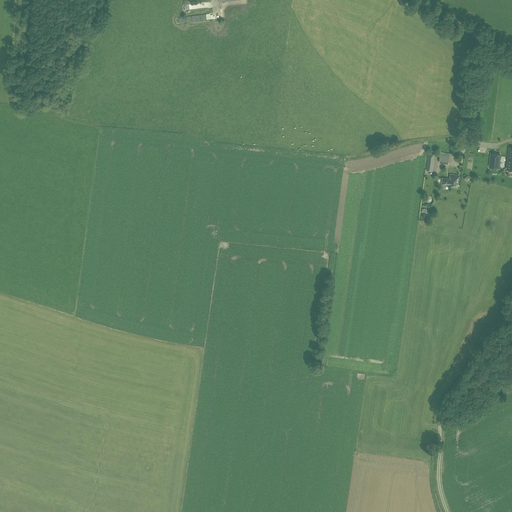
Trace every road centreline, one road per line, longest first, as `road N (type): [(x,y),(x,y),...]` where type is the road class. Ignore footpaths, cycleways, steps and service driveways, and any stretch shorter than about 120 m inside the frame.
road 1 (track): [(447,511),(438,475),(443,406),(493,338),(511,294)]
road 2 (unknown): [(481,38),(468,135),(479,145),(511,145)]
